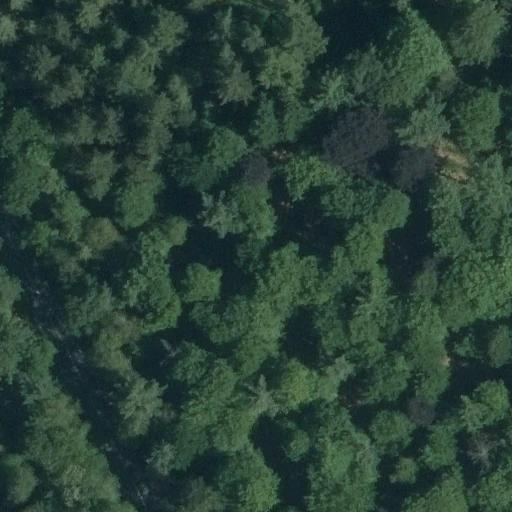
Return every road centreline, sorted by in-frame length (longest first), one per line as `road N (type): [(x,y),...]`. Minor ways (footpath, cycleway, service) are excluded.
road 1 (track): [(225,511),(0,64)]
road 2 (primary): [(147,511),(0,222)]
